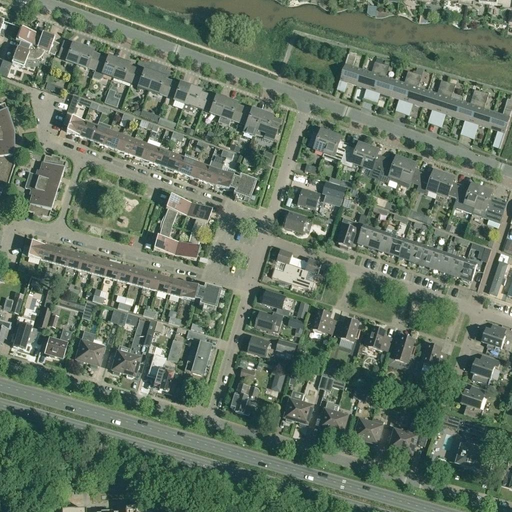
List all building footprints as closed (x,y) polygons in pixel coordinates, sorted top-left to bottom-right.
[(488,0),(488,6),(502,7),(502,10),(510,11),(511,0),(488,0)] [(15,42),(20,44),(20,43),(31,47),(33,52),(37,50),(41,39),(35,37),(35,36),(28,33),(29,29),(22,27),(21,30),(20,30),(15,42)] [(42,34),(41,39),(37,50),(33,52),(37,60),(38,60),(39,59),(40,58),(41,57),(42,56),(42,55),(43,54),(44,52),(54,56),(59,45),(53,42),(54,38),(42,34)] [(20,43),(20,44),(18,49),(17,49),(11,65),(23,69),(26,61),(28,61),(29,61),(30,61),(32,61),(33,61),(35,61),(36,61),(37,60),(33,52),(31,47),(20,43)] [(72,45),(72,47),(64,44),(65,43),(64,43),(58,58),(66,61),(66,62),(76,66),(82,49),(72,45)] [(92,54),(92,53),(93,52),(82,49),(76,66),(86,70),(87,69),(95,72),(100,56),(99,57),(92,54)] [(100,56),(95,72),(102,74),(102,75),(112,79),(118,62),(108,58),(107,60),(100,57),(100,56)] [(340,82),(347,84),(357,87),(362,71),(353,68),(356,58),(348,56),(340,82)] [(11,64),(3,61),(2,61),(0,67),(0,76),(6,78),(11,64)] [(129,66),(127,65),(118,62),(112,79),(122,83),(123,82),(130,85),(136,69),(135,70),(128,67),(129,66)] [(357,87),(373,93),(382,66),(375,64),(372,74),(362,71),(357,87)] [(389,68),(382,66),(373,93),(390,98),(395,81),(386,78),(389,68)] [(136,69),(130,85),(138,87),(138,88),(148,92),(154,75),(144,71),(143,73),(136,70),(136,69)] [(417,69),(415,75),(406,103),(422,108),(428,92),(418,89),(422,77),(424,71),(417,69)] [(390,98),(406,103),(415,75),(408,73),(404,84),(395,81),(390,98)] [(164,80),(164,79),(165,79),(154,75),(148,92),(158,96),(159,95),(167,98),(172,83),(172,82),(171,83),(164,80)] [(422,108),(432,111),(439,114),(449,84),(441,82),(437,95),(428,92),(422,108)] [(172,83),(167,98),(174,101),(184,105),(190,88),(180,84),(179,86),(172,83)] [(449,84),(439,114),(455,119),(461,103),(451,99),(456,86),(449,84)] [(190,88),(190,90),(184,105),(182,111),(192,114),(194,108),(202,111),(208,95),(207,95),(207,96),(200,93),(200,92),(199,91),(190,88)] [(470,106),(461,103),(455,119),(472,124),(482,93),(475,91),(470,106)] [(482,93),(472,124),(488,130),(493,113),(484,110),(489,95),(482,93)] [(208,96),(208,95),(202,111),(210,114),(220,118),(226,101),(216,97),(215,99),(208,96)] [(79,99),(73,97),(67,114),(73,116),(79,99)] [(118,102),(106,97),(103,105),(115,109),(118,102)] [(235,104),(226,101),(220,118),(218,123),(228,127),(230,122),(230,121),(238,124),(244,109),(243,108),(243,109),(236,107),(236,105),(235,104)] [(503,116),(493,113),(488,130),(505,135),(511,113),(511,101),(508,101),(503,116)] [(0,136),(14,134),(4,104),(0,105),(0,136)] [(244,109),(238,124),(245,126),(242,134),(253,138),(254,135),(256,131),(261,116),(262,114),(252,110),(251,112),(244,109)] [(262,114),(261,116),(256,131),(254,135),(263,139),(262,140),(272,144),(280,122),(272,120),(272,118),(271,117),(262,114)] [(176,124),(159,118),(157,124),(174,130),(176,124)] [(79,138),(84,123),(71,119),(66,133),(79,138)] [(91,142),(96,128),(84,123),(79,138),(91,142)] [(104,147),(109,133),(110,128),(98,124),(96,128),(91,142),(104,147)] [(323,158),(332,135),(322,131),(320,137),(313,134),(308,146),(316,149),(315,151),(324,154),(323,158)] [(208,132),(204,142),(210,144),(213,134),(208,132)] [(116,151),(121,137),(109,133),(104,147),(116,151)] [(0,173),(11,177),(14,165),(14,134),(0,136),(0,173)] [(342,139),(332,135),(323,158),(342,165),(349,148),(339,144),(342,139)] [(121,137),(116,151),(128,156),(134,142),(121,137)] [(134,142),(128,156),(141,160),(146,146),(134,142)] [(357,151),(349,148),(342,165),(351,169),(353,165),(362,168),(369,149),(360,145),(357,151)] [(146,146),(141,160),(153,165),(158,151),(146,146)] [(379,152),(369,149),(362,168),(371,171),(369,177),(379,181),(382,173),(386,161),(377,158),(379,152)] [(158,151),(153,165),(166,169),(171,155),(158,151)] [(33,153),(31,160),(40,162),(42,156),(33,153)] [(171,155),(166,169),(178,174),(183,160),(171,155)] [(34,184),(57,191),(66,164),(59,161),(60,160),(61,160),(61,159),(51,156),(51,157),(52,157),(52,159),(45,157),(40,173),(37,172),(36,176),(29,174),(26,182),(34,184)] [(184,156),(183,160),(178,174),(190,178),(196,164),(197,161),(184,156)] [(255,163),(244,159),(242,165),(253,169),(255,163)] [(395,164),(386,161),(382,173),(379,181),(388,184),(390,181),(399,184),(407,162),(397,159),(395,164)] [(208,169),(203,183),(216,188),(221,173),(220,173),(222,166),(210,162),(208,169)] [(417,166),(407,162),(399,184),(398,185),(409,189),(411,184),(420,187),(424,175),(415,172),(417,166)] [(196,164),(190,178),(203,183),(208,169),(196,164)] [(319,169),(307,166),(305,172),(317,176),(319,169)] [(424,175),(420,187),(417,193),(427,196),(428,192),(438,196),(445,176),(435,172),(433,178),(424,175)] [(0,197),(6,188),(7,189),(11,177),(0,173),(0,197)] [(221,173),(216,188),(227,192),(233,178),(221,173)] [(454,180),(445,176),(438,196),(447,200),(448,198),(457,201),(462,189),(452,185),(454,180)] [(233,178),(227,192),(228,192),(228,191),(234,193),(233,196),(249,202),(256,183),(239,177),(238,181),(233,179),(233,178)] [(41,217),(48,219),(57,191),(34,184),(26,182),(24,189),(31,191),(30,196),(32,197),(27,213),(34,215),(33,217),(32,216),(32,217),(42,220),(42,219),(41,219),(41,217)] [(326,184),(324,194),(343,200),(346,190),(326,184)] [(454,209),(473,216),(482,190),(472,186),(470,192),(462,189),(457,201),(454,209)] [(492,193),(482,190),(473,216),(491,222),(498,202),(490,199),(492,193)] [(320,197),(303,192),(299,206),(316,211),(320,197)] [(186,217),(191,204),(170,197),(165,210),(167,211),(161,224),(172,227),(177,214),(186,217)] [(7,206),(16,209),(24,212),(26,205),(18,203),(9,200),(7,206)] [(498,202),(491,222),(500,225),(507,205),(498,202)] [(191,233),(202,237),(205,224),(207,225),(211,212),(191,204),(186,217),(195,221),(191,233)] [(308,227),(305,226),(307,221),(290,215),(285,229),(303,234),(304,229),(307,230),(308,227)] [(357,229),(363,230),(364,227),(367,218),(361,216),(358,224),(357,228),(357,229)] [(314,218),(312,224),(326,228),(327,222),(314,218)] [(358,224),(344,219),(337,237),(341,239),(339,246),(340,246),(339,248),(348,251),(349,249),(350,250),(357,229),(357,228),(358,224)] [(172,227),(161,224),(158,238),(157,238),(153,251),(174,257),(178,243),(168,241),(172,227)] [(364,227),(363,230),(358,246),(362,248),(363,245),(369,247),(369,248),(375,231),(364,227)] [(385,234),(375,231),(369,248),(369,247),(368,250),(372,251),(373,249),(379,251),(385,234)] [(178,243),(174,257),(196,262),(199,249),(197,249),(202,237),(191,233),(188,246),(178,243)] [(395,238),(385,234),(379,251),(378,253),(382,255),(383,252),(389,254),(389,255),(395,238)] [(405,241),(395,238),(389,255),(388,257),(393,258),(393,256),(399,258),(400,258),(405,241)] [(416,245),(405,241),(400,258),(399,258),(399,260),(403,262),(404,259),(410,261),(409,261),(410,262),(416,245)] [(40,262),(44,247),(31,243),(27,258),(40,262)] [(420,265),(426,248),(416,245),(410,262),(409,261),(409,264),(413,265),(414,263),(420,265)] [(44,247),(40,262),(53,265),(57,250),(44,247)] [(436,252),(426,248),(420,265),(419,267),(423,268),(424,266),(430,268),(436,252)] [(485,249),(481,262),(487,264),(491,252),(485,249)] [(66,269),(70,254),(57,250),(53,265),(66,269)] [(446,255),(436,252),(430,268),(429,271),(433,272),(434,270),(440,272),(441,272),(446,255)] [(272,279),(292,286),(298,268),(290,266),(293,257),(281,253),(277,262),(286,265),(284,273),(275,270),(272,279)] [(66,269),(78,272),(82,257),(70,254),(66,269)] [(456,259),(446,255),(441,272),(440,272),(439,274),(444,275),(444,273),(450,275),(451,275),(456,259)] [(501,255),(498,263),(498,264),(498,266),(504,269),(505,267),(509,258),(501,255)] [(91,275),(95,261),(82,257),(78,272),(91,275)] [(455,277),(461,279),(467,262),(456,259),(451,275),(450,275),(450,277),(454,279),(455,277)] [(104,279),(108,264),(95,261),(91,275),(104,279)] [(306,271),(298,268),(292,286),(312,293),(315,284),(306,281),(309,273),(318,276),(321,266),(309,262),(306,271)] [(477,266),(467,262),(461,279),(462,279),(461,281),(469,284),(470,282),(472,282),(477,266)] [(117,282),(121,268),(108,264),(104,279),(117,282)] [(121,268),(117,282),(129,286),(133,271),(121,268)] [(322,276),(328,278),(331,270),(325,268),(322,276)] [(496,294),(505,272),(499,269),(490,292),(496,294)] [(133,271),(129,286),(142,289),(146,274),(133,271)] [(146,274),(142,289),(155,293),(159,278),(146,274)] [(159,278),(155,293),(168,296),(172,281),(159,278)] [(172,281),(168,296),(180,299),(184,285),(172,281)] [(184,285),(180,299),(193,303),(197,288),(184,285)] [(197,288),(193,303),(194,303),(194,302),(200,303),(199,307),(215,311),(221,292),(204,287),(203,291),(197,289),(198,288),(197,288)] [(263,305),(278,310),(276,315),(288,318),(290,312),(283,309),(286,300),(266,294),(263,305)] [(83,314),(85,305),(62,298),(59,307),(83,314)] [(4,311),(19,315),(23,303),(7,299),(4,311)] [(86,303),(81,320),(90,322),(94,306),(86,303)] [(309,307),(303,305),(300,313),(307,314),(309,307)] [(0,344),(2,346),(4,340),(6,340),(8,332),(9,325),(0,322),(0,320),(3,311),(0,310),(0,344)] [(51,312),(43,310),(37,329),(45,331),(51,312)] [(118,326),(121,313),(113,311),(110,324),(118,326)] [(331,316),(324,314),(324,313),(323,313),(323,312),(322,312),(321,312),(320,312),(319,313),(317,318),(314,317),(311,326),(315,327),(313,332),(325,336),(325,334),(332,336),(336,323),(329,321),(331,316)] [(121,313),(118,326),(124,328),(127,315),(121,313)] [(273,334),(277,320),(260,315),(256,329),(273,334)] [(51,317),(48,328),(55,330),(58,318),(51,317)] [(304,323),(292,319),(290,326),(302,330),(304,323)] [(354,323),(353,323),(347,321),(346,326),(339,323),(335,337),(341,339),(341,341),(353,344),(354,339),(358,340),(361,332),(357,330),(359,325),(358,325),(358,324),(357,323),(356,322),(355,322),(354,322),(354,323)] [(157,324),(150,322),(147,335),(153,336),(157,324)] [(24,352),(27,344),(28,344),(30,343),(31,343),(32,342),(34,340),(34,339),(36,330),(31,329),(18,325),(13,341),(15,342),(13,349),(24,352)] [(192,325),(190,331),(202,334),(203,328),(192,325)] [(486,332),(484,338),(483,338),(482,339),(482,340),(481,340),(481,341),(482,342),(482,343),(488,345),(486,349),(495,352),(496,348),(501,350),(505,338),(504,338),(506,331),(493,326),(490,333),(486,332)] [(375,329),(375,330),(374,330),(373,335),(369,334),(366,343),(370,344),(368,349),(380,353),(381,351),(387,353),(392,340),(385,338),(386,333),(380,331),(379,330),(378,329),(377,329),(376,329),(375,329)] [(188,333),(186,339),(193,341),(195,335),(195,334),(188,333)] [(67,340),(61,338),(59,344),(49,341),(45,355),(46,356),(46,358),(51,360),(51,357),(62,360),(62,359),(64,359),(65,353),(64,353),(66,346),(65,346),(67,340)] [(83,364),(87,365),(94,341),(82,338),(75,362),(77,362),(76,364),(83,366),(83,364)] [(414,342),(413,341),(413,340),(412,340),(412,339),(411,339),(410,339),(409,340),(402,338),(401,343),(394,340),(390,354),(397,356),(395,362),(407,366),(410,356),(413,357),(416,349),(412,347),(414,342)] [(253,340),(248,354),(265,359),(270,345),(253,340)] [(94,341),(87,365),(90,366),(90,368),(96,370),(97,368),(98,368),(104,350),(93,347),(94,341)] [(182,345),(172,342),(166,361),(177,364),(182,345)] [(279,342),(277,351),(293,356),(296,347),(279,342)] [(203,378),(212,347),(199,343),(193,365),(187,363),(184,372),(203,378)] [(430,346),(430,347),(429,347),(428,352),(424,351),(421,359),(425,361),(423,366),(435,369),(436,368),(442,370),(447,357),(440,354),(441,350),(435,348),(434,347),(433,346),(432,346),(431,346),(430,346)] [(123,375),(128,357),(117,353),(111,372),(113,373),(112,375),(119,377),(119,374),(123,375)] [(128,357),(123,375),(127,376),(126,379),(132,381),(133,378),(134,379),(140,360),(128,357)] [(488,387),(490,380),(491,381),(495,369),(498,370),(500,363),(482,357),(480,364),(476,362),(474,369),(473,369),(472,369),(471,370),(471,371),(471,372),(471,373),(472,374),(474,375),(471,382),(488,387)] [(304,363),(296,361),(294,368),(302,370),(304,363)] [(159,392),(167,394),(173,375),(171,374),(172,369),(164,367),(162,372),(159,371),(153,388),(159,389),(159,392)] [(294,369),(289,386),(295,388),(300,371),(294,369)] [(255,374),(242,370),(240,378),(252,381),(255,374)] [(279,393),(284,376),(277,374),(272,390),(279,393)] [(322,377),(318,390),(324,392),(328,379),(322,377)] [(328,379),(324,392),(331,394),(334,381),(328,379)] [(240,384),(238,390),(236,396),(234,395),(233,402),(234,402),(232,410),(236,412),(236,414),(244,416),(244,415),(249,417),(251,409),(246,407),(249,399),(248,399),(250,394),(249,393),(251,387),(240,384)] [(357,387),(353,400),(359,402),(363,389),(357,387)] [(465,393),(463,399),(461,400),(461,402),(462,404),(461,405),(467,407),(464,417),(480,422),(483,412),(480,411),(484,400),(483,399),(485,392),(472,388),(469,395),(465,393)] [(363,389),(359,402),(365,404),(369,391),(363,389)] [(293,422),(297,424),(302,405),(302,402),(304,395),(293,392),(285,420),(286,420),(286,423),(292,425),(293,422)] [(392,398),(388,410),(394,412),(398,399),(392,398)] [(398,399),(394,412),(400,414),(404,401),(398,399)] [(302,405),(297,424),(300,424),(299,427),(306,429),(306,426),(308,427),(313,408),(302,405)] [(332,434),(337,415),(325,411),(320,430),(321,431),(321,433),(327,435),(328,432),(332,434)] [(337,415),(332,434),(335,434),(334,437),(341,439),(341,436),(343,437),(348,418),(337,415)] [(367,444),(373,420),(372,425),(360,422),(355,440),(356,441),(355,443),(362,445),(362,442),(367,444)] [(373,420),(367,444),(370,445),(369,447),(375,449),(376,446),(378,447),(384,424),(373,420)] [(475,425),(463,421),(460,431),(472,435),(475,425)] [(401,454),(407,435),(395,432),(389,450),(391,451),(390,453),(397,455),(397,453),(401,454)] [(425,449),(429,436),(422,434),(419,447),(425,449)] [(418,438),(407,435),(401,454),(404,455),(404,457),(410,459),(411,456),(412,457),(418,438)] [(462,448),(458,465),(473,469),(477,472),(481,472),(481,471),(483,472),(490,474),(493,465),(486,463),(488,456),(485,455),(486,449),(467,444),(466,449),(462,448)] [(500,462),(506,464),(511,448),(511,447),(506,445),(500,462)] [(84,510),(83,499),(73,500),(73,511),(84,510)]
